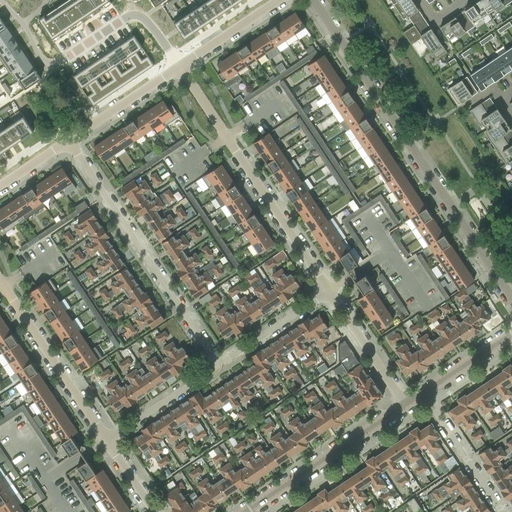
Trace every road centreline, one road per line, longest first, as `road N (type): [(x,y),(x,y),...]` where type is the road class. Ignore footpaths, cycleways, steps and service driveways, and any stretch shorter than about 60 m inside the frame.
road 1 (residential): [(511,300),(312,0)]
road 2 (residential): [(218,366),(68,140)]
road 3 (residential): [(179,67),(328,292)]
road 4 (residential): [(106,440),(0,280)]
road 5 (tertiary): [(247,511),(405,408)]
road 6 (residential): [(501,511),(422,396)]
road 7 (residential): [(328,292),(405,408)]
road 8 (residential): [(106,440),(218,366)]
road 9 (residential): [(179,67),(68,140)]
road 10 (residential): [(218,366),(328,292)]
road 11 (residential): [(279,0),(179,67)]
